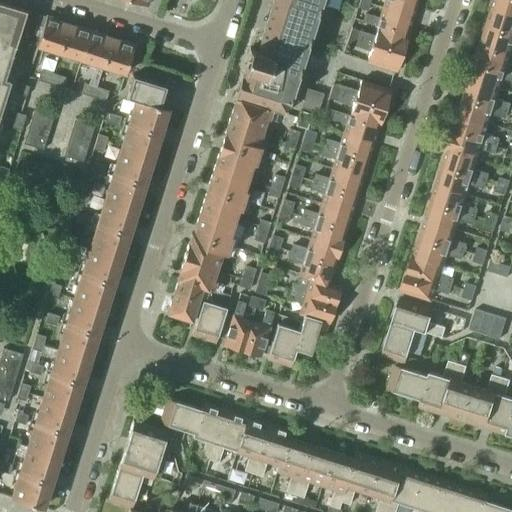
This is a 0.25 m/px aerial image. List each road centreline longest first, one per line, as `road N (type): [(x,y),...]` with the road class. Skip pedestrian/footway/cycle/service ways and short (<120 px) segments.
road 1 (residential): [(454,0),(329,406)]
road 2 (residential): [(124,344),(216,43)]
road 3 (residential): [(124,344),(329,406)]
road 4 (residential): [(329,406),(511,462)]
road 5 (residential): [(73,511),(124,344)]
road 6 (residential): [(216,43),(75,0)]
